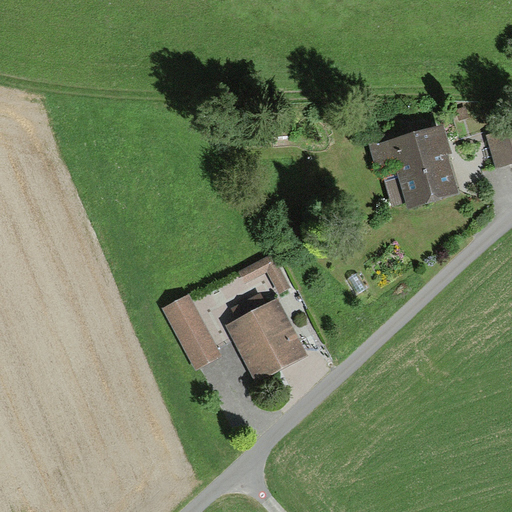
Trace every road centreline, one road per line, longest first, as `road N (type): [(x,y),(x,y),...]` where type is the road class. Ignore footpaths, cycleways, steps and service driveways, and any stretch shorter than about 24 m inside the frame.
road 1 (track): [(511,94),(129,94),(0,76)]
road 2 (unclassified): [(189,511),(511,216)]
